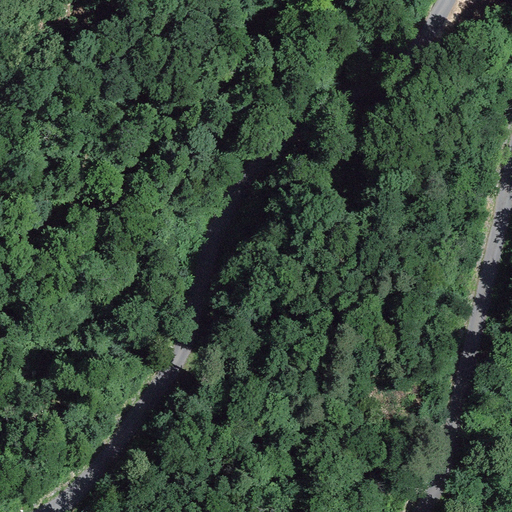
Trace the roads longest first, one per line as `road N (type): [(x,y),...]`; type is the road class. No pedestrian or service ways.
road 1 (unclassified): [(447,0),(430,30),(200,232),(163,364),(78,491),(48,511)]
road 2 (unclassified): [(420,511),(441,478),(511,210)]
